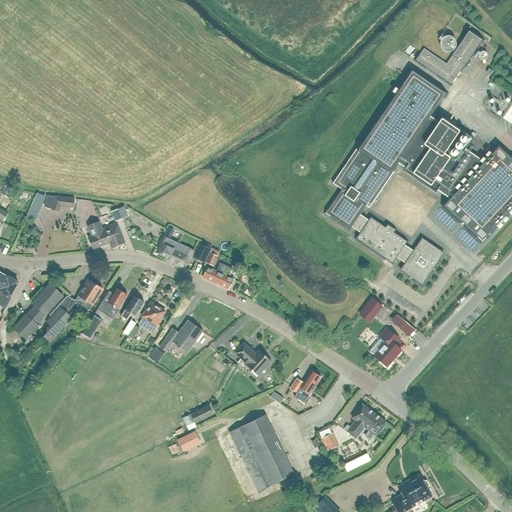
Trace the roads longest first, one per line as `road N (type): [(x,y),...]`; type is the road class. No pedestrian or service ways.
road 1 (tertiary): [(386,398),(255,311),(152,263),(114,256),(26,264)]
road 2 (tertiary): [(386,398),(511,259)]
road 3 (tertiary): [(507,511),(386,398)]
